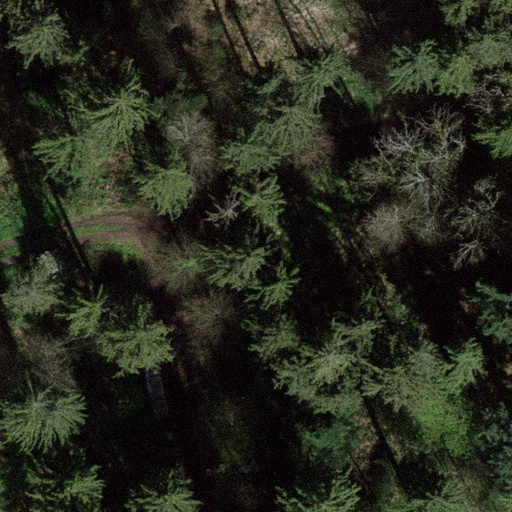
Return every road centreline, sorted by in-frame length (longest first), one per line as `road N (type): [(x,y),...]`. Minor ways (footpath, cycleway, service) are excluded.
road 1 (track): [(207,511),(157,227),(176,213),(511,95)]
road 2 (track): [(157,227),(139,225),(0,264)]
